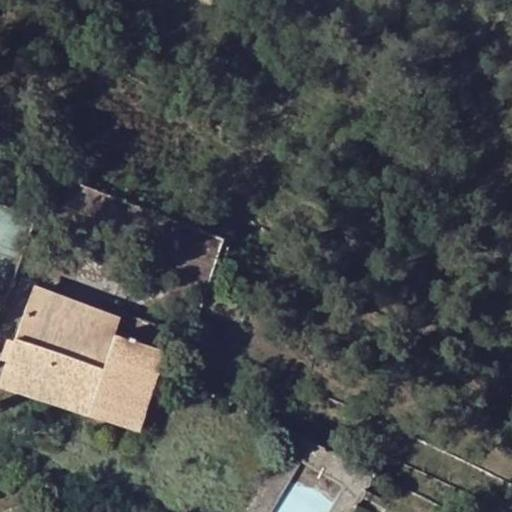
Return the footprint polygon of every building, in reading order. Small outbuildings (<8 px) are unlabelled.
[(222,241),(162,217),(144,263),(207,287),(222,241)] [(34,288),(31,296),(117,326),(120,317),(34,288)] [(102,370),(94,395),(88,415),(125,427),(151,348),(162,351),(169,330),(121,313),(120,317),(117,326),(31,296),(15,340),(33,346),(102,370)] [(33,346),(15,340),(0,384),(88,415),(94,395),(25,371),(33,346)] [(25,371),(94,395),(102,370),(33,346),(25,371)] [(159,371),(165,352),(162,351),(151,348),(125,427),(138,432),(159,371)] [(355,511),(377,477),(293,436),(247,511),(355,511)]
